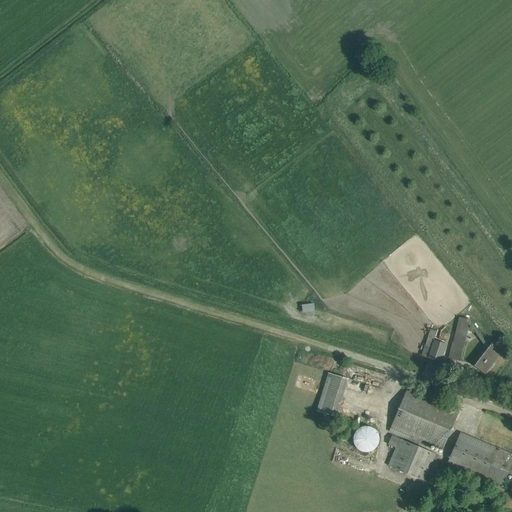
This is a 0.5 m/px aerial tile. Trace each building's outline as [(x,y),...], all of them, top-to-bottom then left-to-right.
[(313,303),(300,303),(301,312),(314,311),(313,303)] [(460,318),(449,358),(460,361),(470,320),(460,318)] [(431,331),(422,356),(439,361),(444,345),(435,342),(438,333),(431,331)] [(492,343),(474,366),(485,374),(502,351),(492,343)] [(327,372),(314,410),(334,416),(347,378),(327,372)] [(442,450),(458,412),(407,390),(403,399),(389,432),(425,448),(427,443),(442,450)] [(361,428),(357,431),(355,434),(354,438),(354,441),(354,445),(356,448),(359,451),(362,452),(366,453),(369,453),(373,452),(376,450),(378,446),(379,443),(379,439),(379,436),(377,432),(374,430),(371,428),(367,427),(364,427),(361,428)] [(511,475),(511,454),(460,433),(454,447),(444,471),(453,475),(455,470),(480,480),(501,489),(502,487),(506,489),(508,483),(505,481),(508,474),(511,475)] [(391,436),(388,444),(396,448),(388,466),(418,479),(428,483),(440,456),(429,451),(399,439),(391,436)]
